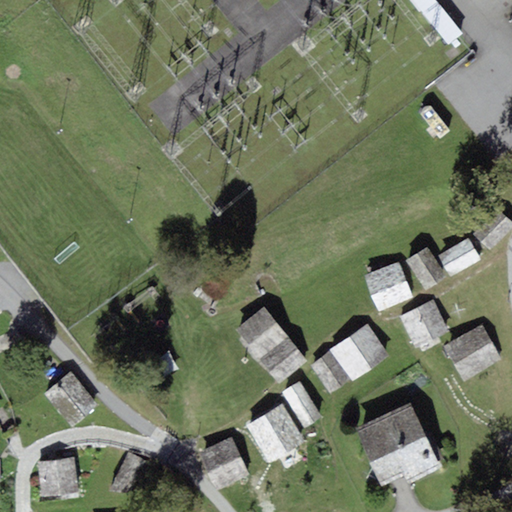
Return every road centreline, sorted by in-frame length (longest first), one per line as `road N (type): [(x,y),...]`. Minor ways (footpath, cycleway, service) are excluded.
road 1 (residential): [(176,456),(0,286)]
road 2 (residential): [(21,511),(24,471),(47,443),(90,435),(176,456)]
